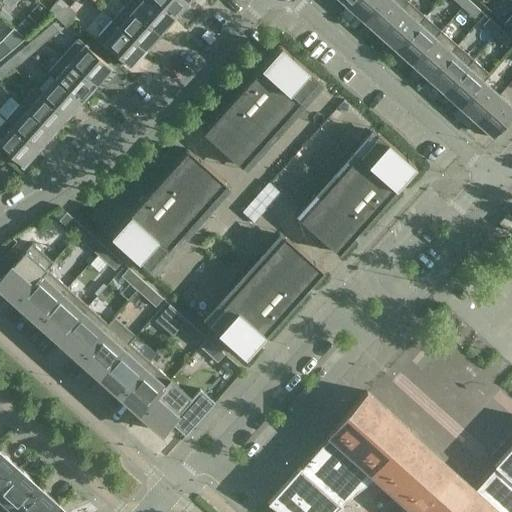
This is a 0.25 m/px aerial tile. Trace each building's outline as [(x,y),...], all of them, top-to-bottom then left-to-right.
[(58,18),(69,5),(62,0),(56,0),(48,9),(58,18)] [(155,0),(128,0),(126,3),(158,32),(173,15),(155,0)] [(155,0),(173,15),(186,0),(155,0)] [(351,0),(347,4),(363,19),(380,0),(351,0)] [(380,0),(363,19),(379,33),(408,1),(406,0),(380,0)] [(480,10),(468,0),(467,0),(461,7),(473,17),(480,10)] [(408,1),(379,33),(396,48),(424,15),(408,1)] [(158,32),(126,3),(112,19),(144,48),(158,32)] [(65,25),(76,12),(69,5),(58,18),(65,25)] [(511,12),(503,23),(511,30),(511,12)] [(424,15),(396,48),(412,62),(440,30),(424,15)] [(500,28),(488,18),(482,25),(493,35),(500,28)] [(144,48),(112,19),(96,36),(129,64),(144,48)] [(46,39),(58,29),(52,21),(39,32),(46,39)] [(0,37),(0,57),(25,35),(15,24),(0,37)] [(511,39),(500,28),(493,35),(505,46),(511,39)] [(440,30),(412,62),(428,76),(456,44),(440,30)] [(34,50),(46,39),(39,32),(27,42),(34,50)] [(109,66),(77,37),(62,54),(96,85),(97,84),(95,82),(109,66)] [(202,131),(240,165),(318,79),(280,44),(202,131)] [(456,44),(428,76),(444,91),(472,59),(456,44)] [(13,67),(25,57),(18,50),(6,60),(13,67)] [(96,85),(62,54),(47,71),(54,77),(55,76),(80,99),(94,83),(96,85)] [(472,59),(444,91),(460,105),(489,73),(472,59)] [(0,77),(0,78),(13,67),(6,60),(0,65),(0,77)] [(489,73),(460,105),(476,120),(498,95),(483,81),(489,74),(489,73)] [(55,76),(54,77),(41,92),(40,92),(68,117),(68,116),(66,114),(80,99),(55,76)] [(40,92),(41,92),(34,85),(19,102),(51,131),(65,115),(67,117),(68,117),(40,92)] [(511,106),(498,95),(476,120),(492,134),(511,112),(511,106)] [(51,131),(19,102),(4,119),(11,125),(12,125),(39,149),(39,148),(37,147),(51,131)] [(12,125),(11,125),(0,137),(0,144),(22,164),(36,148),(38,149),(39,149),(12,125)] [(377,131),(299,218),(337,252),(415,166),(377,131)] [(187,148),(109,235),(147,269),(225,182),(187,148)] [(242,213),(252,222),(278,194),(268,185),(242,213)] [(65,211),(58,219),(76,235),(83,227),(65,211)] [(511,218),(506,214),(499,222),(508,230),(511,226),(511,218)] [(103,245),(86,230),(79,238),(96,253),(103,245)] [(283,235),(206,321),(244,356),(322,269),(283,235)] [(53,261),(31,242),(19,255),(10,247),(0,258),(0,268),(4,272),(0,276),(0,287),(16,301),(46,268),(47,269),(53,261)] [(121,261),(103,245),(96,253),(113,269),(121,261)] [(145,282),(127,267),(120,275),(137,290),(145,282)] [(46,268),(16,301),(37,320),(66,286),(47,269),(46,268)] [(162,297),(145,282),(137,290),(154,306),(162,297)] [(66,286),(37,320),(57,338),(87,305),(66,286)] [(186,319),(168,303),(161,312),(178,327),(186,319)] [(87,305),(57,338),(78,357),(108,323),(107,323),(87,305)] [(108,323),(78,357),(98,375),(128,342),(129,342),(135,335),(113,316),(107,323),(108,323)] [(203,334),(186,319),(178,327),(196,342),(203,334)] [(206,337),(199,345),(216,361),(224,353),(206,337)] [(128,342),(98,375),(119,393),(149,360),(129,342),(128,342)] [(149,360),(119,393),(139,412),(169,379),(149,360)] [(190,397),(169,379),(139,412),(160,431),(170,420),(185,433),(214,401),(199,388),(190,397)] [(268,499),(287,511),(322,511),(336,502),(337,503),(358,487),(356,485),(373,473),(386,485),(388,483),(399,492),(397,494),(415,511),(413,511),(428,511),(458,480),(450,473),(452,471),(409,432),(411,430),(366,390),(268,499)] [(511,511),(511,443),(470,490),(458,480),(428,511),(511,511)] [(0,451),(0,485),(17,466),(0,451)] [(17,466),(0,485),(0,511),(13,511),(38,485),(17,466)] [(38,485),(13,511),(50,511),(58,503),(38,485)] [(68,511),(58,503),(50,511),(68,511)]
